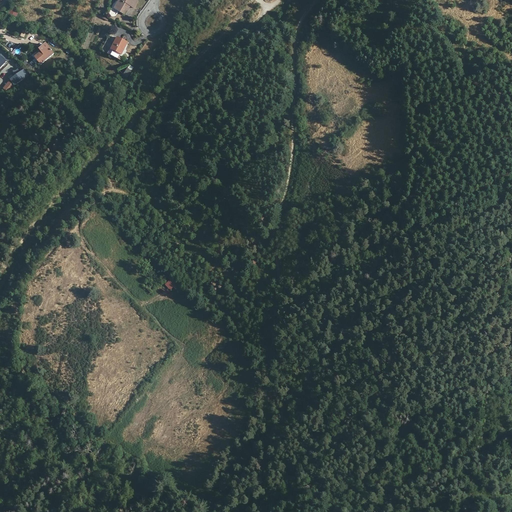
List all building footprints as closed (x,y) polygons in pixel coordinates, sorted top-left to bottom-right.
[(137,0),(118,0),(114,9),(125,15),(130,6),(133,8),(138,0),(137,0)] [(11,8),(8,14),(16,17),(19,11),(11,8)] [(119,59),(126,45),(127,42),(116,37),(108,55),(119,59)] [(46,44),(39,50),(41,52),(39,54),(34,57),(35,58),(39,63),(41,65),(54,53),(46,44)] [(126,79),(134,67),(129,64),(122,76),(126,79)] [(11,79),(3,88),(8,92),(10,89),(14,86),(16,84),(21,81),(29,75),(25,69),(24,70),(21,71),(11,79)] [(166,278),(171,283),(176,279),(170,274),(166,278)]
